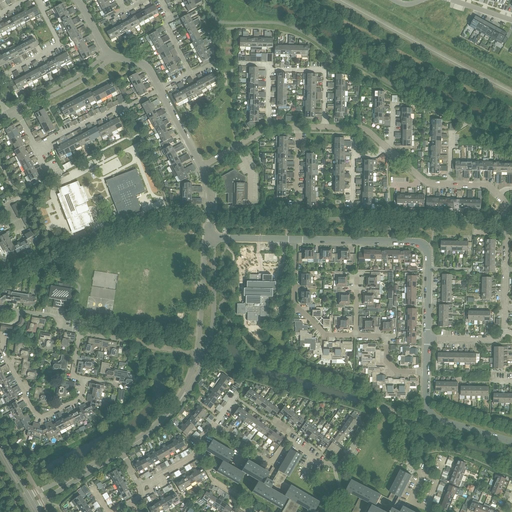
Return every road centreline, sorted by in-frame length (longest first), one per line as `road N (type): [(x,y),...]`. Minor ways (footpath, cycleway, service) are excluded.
road 1 (residential): [(407,423),(379,411),(338,465),(287,440),(270,465),(213,424)]
road 2 (unclassified): [(428,269),(428,252),(417,242),(293,239)]
road 3 (residential): [(84,378),(78,399),(36,415),(0,334)]
road 4 (residential): [(356,335),(327,335),(293,303),(293,239)]
road 5 (residential): [(35,148),(160,90)]
road 6 (residential): [(197,353),(79,332)]
